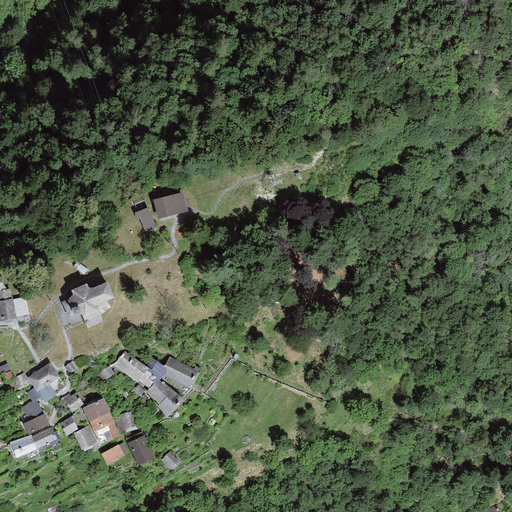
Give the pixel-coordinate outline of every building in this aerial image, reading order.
[(182,193),(153,200),(158,220),(187,212),(182,193)] [(148,207),(134,213),(137,221),(139,220),(144,232),(156,227),(148,207)] [(87,270),(77,261),(73,266),(83,275),(87,270)] [(81,314),(87,329),(103,322),(100,314),(110,307),(107,301),(114,298),(107,282),(93,288),(89,288),(86,284),(71,291),(73,294),(67,301),(73,315),(81,314)] [(10,289),(4,289),(0,291),(0,319),(0,321),(16,318),(12,296),(11,296),(10,289)] [(158,379),(159,376),(148,368),(124,351),(114,365),(137,382),(138,381),(149,388),(158,379)] [(188,388),(198,372),(170,357),(159,373),(188,388)] [(73,361),(64,367),(69,374),(77,368),(73,361)] [(50,362),(27,377),(34,388),(27,393),(31,401),(32,403),(36,400),(41,397),(44,403),(57,395),(49,384),(60,377),(50,362)] [(3,374),(11,371),(7,363),(0,366),(0,374),(0,375),(3,374)] [(106,380),(115,374),(109,365),(99,372),(100,373),(97,375),(101,381),(105,379),(106,380)] [(3,374),(7,381),(13,378),(14,378),(11,371),(3,374)] [(14,378),(13,378),(19,390),(30,384),(24,373),(14,378)] [(159,405),(173,390),(162,381),(161,382),(158,379),(149,388),(146,392),(159,405)] [(143,391),(138,385),(132,390),(137,396),(143,391)] [(166,417),(183,399),(173,390),(159,405),(157,407),(166,417)] [(62,398),(71,412),(83,404),(79,397),(77,398),(74,394),(71,396),(69,394),(62,398)] [(104,398),(82,408),(96,436),(97,436),(101,444),(107,441),(108,441),(119,436),(104,398)] [(22,407),(29,421),(43,414),(36,400),(32,403),(31,401),(22,407)] [(131,412),(114,416),(118,432),(134,427),(131,412)] [(44,414),(43,414),(29,421),(23,424),(28,435),(49,425),(44,414)] [(70,416),(59,423),(66,436),(78,429),(70,416)] [(88,426),(73,433),(82,450),(97,443),(88,426)] [(37,449),(57,439),(51,427),(32,437),(37,449)] [(142,432),(125,439),(138,466),(154,458),(142,432)] [(29,436),(15,440),(9,443),(10,444),(7,445),(10,451),(13,450),(16,458),(37,449),(32,437),(31,435),(29,436)] [(118,445),(123,455),(128,452),(123,443),(118,445)] [(118,445),(101,454),(107,465),(124,455),(123,455),(118,445)] [(178,464),(169,455),(163,461),(171,469),(178,464)]
